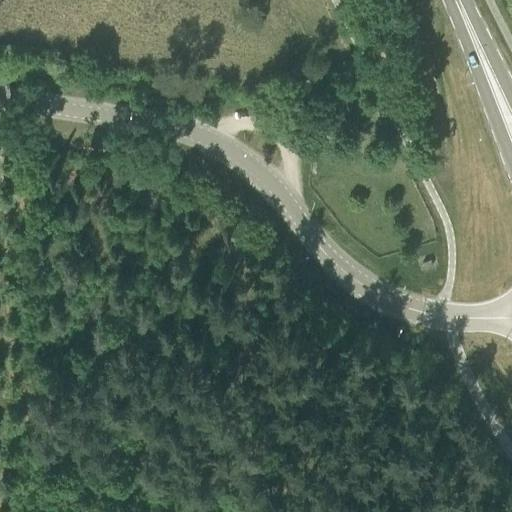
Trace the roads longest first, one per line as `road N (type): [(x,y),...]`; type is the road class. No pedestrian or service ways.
road 1 (unclassified): [(511,321),(445,321),(391,303),(346,275),(228,148),(175,127),(0,99)]
road 2 (track): [(0,472),(0,241)]
road 3 (primary): [(511,129),(456,0)]
